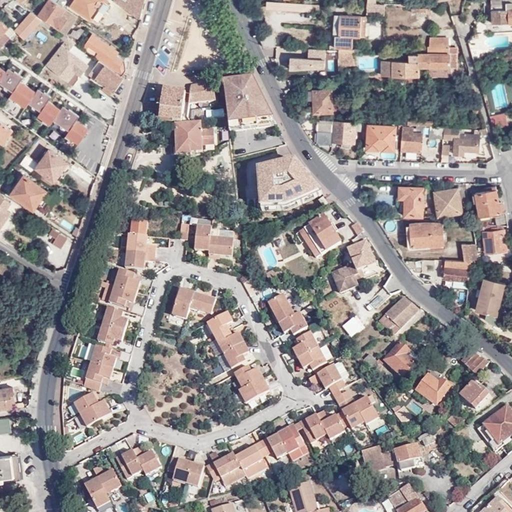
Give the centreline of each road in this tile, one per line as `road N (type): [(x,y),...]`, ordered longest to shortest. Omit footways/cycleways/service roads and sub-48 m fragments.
road 1 (secondary): [(163,0),(72,289)]
road 2 (secondary): [(511,369),(425,300),(331,180)]
road 3 (secondary): [(72,289),(46,394),(60,511)]
road 4 (secondary): [(331,180),(295,132),(228,0)]
road 5 (residential): [(331,180),(348,170),(504,168)]
